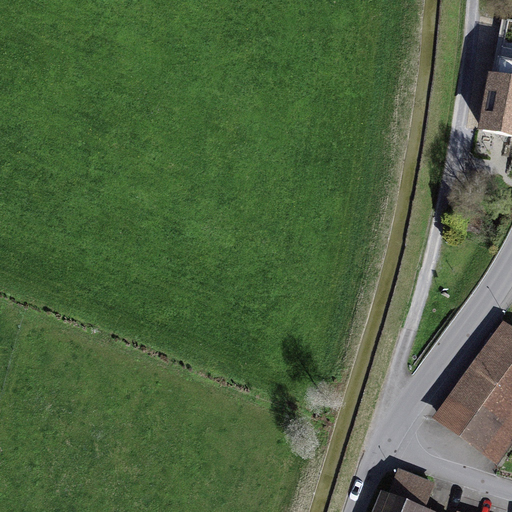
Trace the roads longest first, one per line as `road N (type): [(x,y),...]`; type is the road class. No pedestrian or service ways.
road 1 (residential): [(378,448),(465,95),(473,0)]
road 2 (residential): [(511,267),(378,448)]
road 3 (residential): [(378,448),(511,489)]
